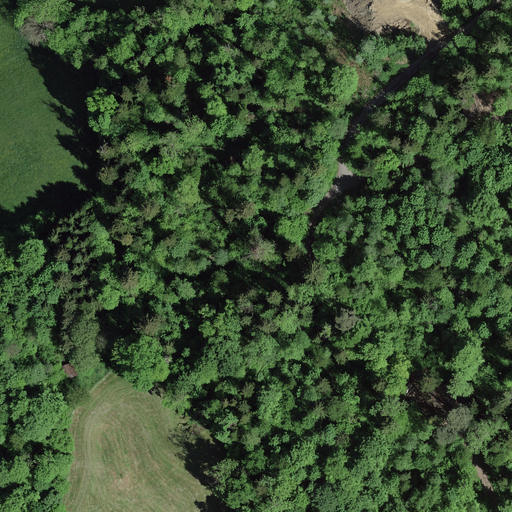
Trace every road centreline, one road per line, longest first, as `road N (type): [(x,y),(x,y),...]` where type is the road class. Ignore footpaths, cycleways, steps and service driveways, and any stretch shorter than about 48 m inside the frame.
road 1 (track): [(497,511),(454,419),(336,286),(322,237),(325,209)]
road 2 (track): [(325,209),(360,121),(498,0)]
road 3 (track): [(325,209),(358,182),(511,117)]
